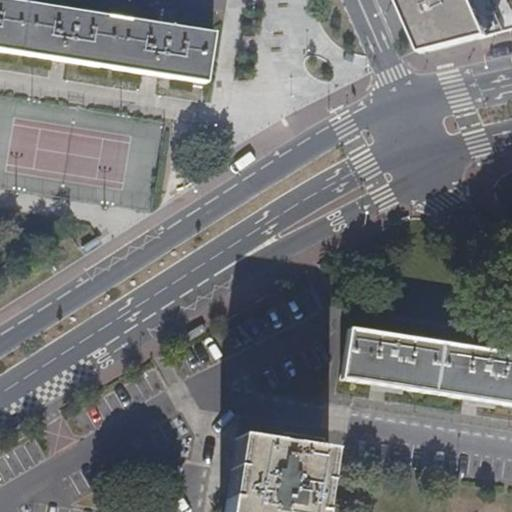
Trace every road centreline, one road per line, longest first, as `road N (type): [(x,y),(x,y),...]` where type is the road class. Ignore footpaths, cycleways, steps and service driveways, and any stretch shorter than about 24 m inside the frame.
road 1 (secondary): [(0,395),(212,267),(280,243),(416,171)]
road 2 (secondary): [(380,114),(295,157),(0,360)]
road 3 (residential): [(511,254),(441,201),(416,171)]
